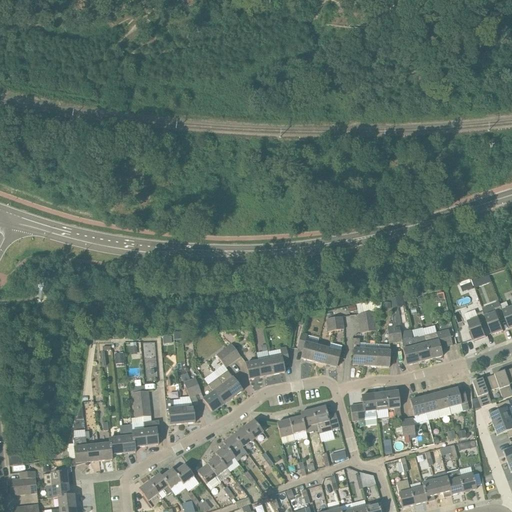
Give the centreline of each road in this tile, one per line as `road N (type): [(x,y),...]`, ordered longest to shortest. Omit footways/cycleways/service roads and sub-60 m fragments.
road 1 (tertiary): [(187,252),(316,246),(511,195)]
road 2 (residential): [(128,474),(269,391),(322,381),(335,387)]
road 3 (tertiary): [(187,252),(6,209)]
road 4 (tertiary): [(13,226),(143,253),(187,252)]
road 5 (residential): [(390,511),(381,478),(354,461),(335,387)]
road 6 (residential): [(335,387),(466,364)]
